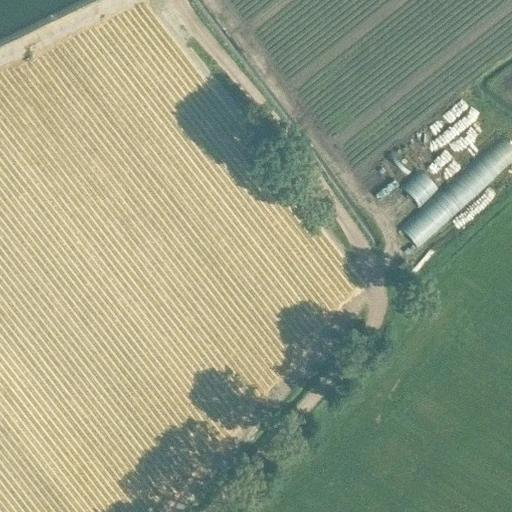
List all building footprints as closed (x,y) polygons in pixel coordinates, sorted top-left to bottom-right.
[(234,0),(243,13),(261,0),(234,0)] [(271,0),(247,17),(261,37),(313,0),(271,0)] [(323,0),(265,43),(279,62),(362,0),(323,0)] [(372,0),(281,66),(300,92),(302,91),(315,108),(312,110),(322,123),(334,113),(322,96),(454,0),(372,0)] [(463,98),(364,175),(379,195),(479,119),(463,98)] [(384,200),(401,220),(501,137),(484,117),(384,200)] [(415,245),(511,171),(511,137),(398,223),(415,245)]
